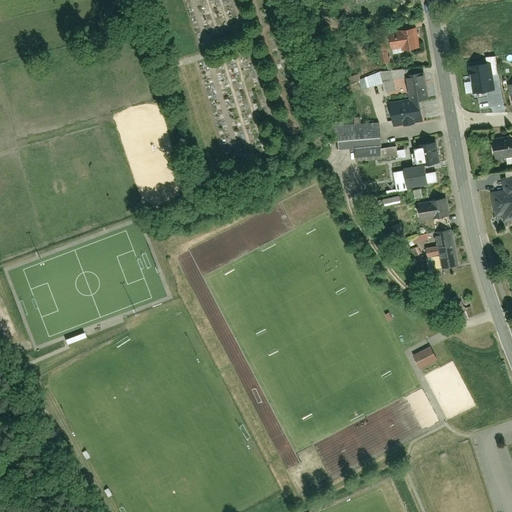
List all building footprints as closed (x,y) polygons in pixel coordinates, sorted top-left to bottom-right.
[(403,49),(415,48),(412,29),(389,32),(392,49),(403,47),(403,49)] [(377,45),(381,63),(392,61),(387,43),(377,45)] [(469,67),(473,92),(493,89),(490,64),(469,67)] [(422,73),(405,76),(408,95),(417,93),(425,91),(422,73)] [(394,126),(423,120),(417,93),(408,95),(409,101),(390,104),(394,126)] [(373,126),(357,128),(358,162),(383,161),(399,158),(396,148),(382,150),(381,130),(374,130),(373,126)] [(495,160),(511,157),(511,137),(491,141),(495,160)] [(415,146),(418,166),(425,164),(439,162),(436,143),(415,146)] [(406,182),(407,187),(438,182),(436,171),(426,173),(425,164),(418,166),(404,168),(404,170),(394,172),(396,184),(406,182)] [(511,177),(502,179),(503,191),(491,193),(496,216),(502,215),(503,221),(511,219),(511,177)] [(417,203),(420,220),(447,215),(444,198),(417,203)] [(390,226),(393,235),(403,232),(400,222),(390,226)] [(441,268),(458,265),(450,229),(435,232),(441,268)] [(419,371),(436,363),(429,349),(412,357),(419,371)]
